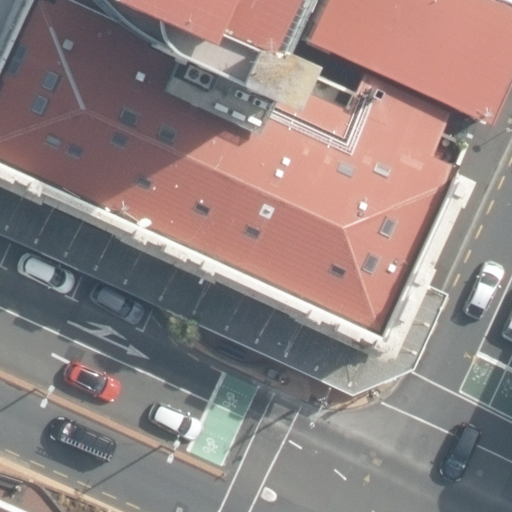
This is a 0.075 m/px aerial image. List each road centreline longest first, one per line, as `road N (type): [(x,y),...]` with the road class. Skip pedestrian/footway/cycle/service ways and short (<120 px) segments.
road 1 (tertiary): [(0,300),(423,497)]
road 2 (tertiary): [(225,511),(0,409)]
road 3 (tertiary): [(423,497),(511,302)]
